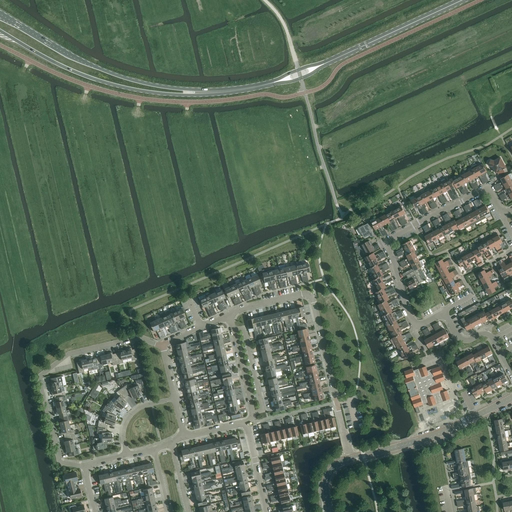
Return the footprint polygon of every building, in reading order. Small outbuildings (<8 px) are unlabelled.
[(491,160),(489,166),(493,167),(496,173),(497,172),(499,175),(505,172),(503,169),(506,168),(501,158),(494,161),(491,160)] [(476,164),(471,167),(473,170),(477,177),(479,176),(481,179),(484,184),(486,183),(478,167),(476,164)] [(478,167),(486,183),(489,181),(486,176),(486,174),(485,173),(487,172),(483,164),(478,167)] [(473,170),(468,172),(476,188),(479,187),(476,181),(476,182),(474,179),(477,177),(473,170)] [(468,172),(463,175),(467,183),(469,181),(471,184),(474,190),(476,188),(468,172)] [(463,175),(458,178),(466,194),(469,192),(466,187),(464,184),(467,183),(463,175)] [(499,183),(494,186),(495,189),(511,180),(508,175),(501,179),(502,182),(499,183)] [(458,178),(453,180),(456,186),(457,188),(458,187),(460,190),(461,190),(464,195),(466,194),(458,178)] [(445,179),(440,182),(446,192),(448,190),(450,193),(453,199),(455,197),(447,181),(445,179)] [(452,179),(447,181),(455,197),(456,199),(459,197),(455,190),(455,191),(453,188),(456,186),(453,180),(452,179)] [(511,179),(511,180),(495,189),(497,191),(502,188),(505,186),(506,189),(511,185),(511,179)] [(440,182),(435,184),(445,203),(448,201),(445,196),(443,193),(446,192),(440,182)] [(435,184),(430,187),(432,190),(436,197),(438,196),(440,199),(442,204),(445,203),(435,184)] [(505,193),(499,196),(501,199),(511,192),(511,185),(506,189),(508,192),(505,193)] [(432,190),(427,192),(435,208),(438,207),(435,201),(435,202),(433,199),(436,197),(432,190)] [(427,192),(422,195),(426,203),(428,201),(430,204),(432,210),(435,208),(427,192)] [(511,192),(501,199),(502,201),(507,198),(510,196),(511,199),(511,192)] [(421,194),(416,197),(417,198),(425,214),(428,212),(425,207),(426,207),(424,203),(426,203),(422,195),(421,194)] [(417,198),(411,201),(416,208),(418,207),(420,210),(422,215),(425,214),(417,198)] [(479,199),(476,200),(485,216),(490,213),(486,206),(483,207),(482,205),(479,199)] [(476,200),(474,201),(477,208),(478,210),(476,211),(481,221),(486,218),(485,216),(476,200)] [(400,204),(395,207),(396,208),(405,224),(407,223),(405,218),(405,217),(404,214),(406,213),(400,204)] [(469,204),(466,205),(476,223),(481,221),(476,211),(473,213),(472,211),(472,210),(469,204)] [(466,205),(463,207),(467,213),(468,215),(466,217),(471,226),(476,223),(466,205)] [(396,208),(391,211),(395,219),(398,217),(400,220),(399,220),(402,226),(405,224),(396,208)] [(459,209),(456,211),(465,227),(466,229),(471,226),(466,217),(463,218),(462,216),(459,209)] [(391,211),(386,214),(395,230),(398,228),(395,223),(394,220),(395,219),(391,211)] [(456,211),(454,212),(457,219),(458,220),(456,222),(459,228),(460,230),(465,227),(456,211)] [(448,213),(445,215),(454,231),(459,228),(456,222),(455,220),(452,222),(451,220),(448,213)] [(386,214),(381,217),(385,224),(388,223),(390,226),(389,226),(392,231),(395,230),(386,214)] [(445,215),(443,216),(446,222),(447,224),(445,226),(449,233),(454,231),(445,215)] [(381,217),(376,219),(385,235),(387,234),(385,228),(384,229),(383,226),(385,224),(381,217)] [(375,218),(370,221),(371,223),(374,227),(375,230),(378,228),(380,231),(379,231),(382,237),(385,235),(376,219),(375,218)] [(438,219),(435,220),(444,236),(449,233),(445,226),(442,227),(441,225),(438,219)] [(435,220),(432,222),(436,228),(437,230),(435,231),(439,239),(444,236),(435,220)] [(360,229),(357,231),(360,237),(363,235),(365,238),(370,235),(370,236),(371,237),(372,237),(373,237),(374,236),(373,235),(373,234),(371,229),(369,224),(368,225),(368,224),(365,226),(364,224),(363,223),(361,223),(359,223),(359,225),(359,227),(360,229)] [(428,224),(425,226),(434,242),(439,239),(435,231),(433,232),(432,230),(431,230),(428,224)] [(425,226),(422,227),(426,233),(425,236),(425,237),(429,244),(434,242),(425,226)] [(498,234),(492,237),(499,249),(501,248),(499,244),(503,242),(502,241),(500,238),(498,234)] [(492,237),(487,239),(488,241),(492,248),(495,247),(497,250),(499,249),(492,237)] [(487,239),(482,242),(483,244),(489,255),(491,254),(489,250),(492,248),(488,241),(487,239)] [(370,240),(362,245),(367,254),(380,247),(378,244),(373,246),(370,240)] [(401,249),(396,252),(397,254),(413,246),(410,241),(403,245),(404,247),(401,249)] [(482,242),(476,245),(477,247),(478,249),(481,254),(482,254),(484,252),(487,256),(489,255),(483,244),(482,242)] [(413,246),(397,254),(398,257),(399,257),(404,254),(404,253),(407,252),(408,255),(414,252),(416,251),(413,246)] [(477,247),(472,250),(479,262),(481,261),(479,257),(482,256),(482,254),(481,254),(478,249),(477,247)] [(472,250),(467,253),(472,261),(475,260),(477,264),(479,262),(472,250)] [(374,253),(366,257),(369,262),(385,254),(383,251),(378,254),(375,256),(374,253)] [(405,259),(399,263),(401,265),(417,257),(414,252),(408,255),(406,255),(408,258),(405,260),(405,259)] [(467,253),(462,255),(470,271),(472,270),(471,267),(469,263),(472,261),(467,253)] [(385,254),(369,262),(372,267),(372,268),(377,265),(378,265),(380,264),(378,261),(382,260),(381,259),(386,256),(385,254)] [(462,255),(456,258),(457,260),(461,267),(464,265),(466,269),(468,272),(470,271),(462,255)] [(417,257),(401,265),(402,268),(408,265),(408,264),(410,263),(412,266),(419,262),(417,257)] [(442,259),(435,263),(438,269),(452,261),(450,259),(448,260),(444,263),(442,259)] [(498,261),(500,264),(502,268),(499,270),(503,279),(509,276),(500,259),(498,261)] [(501,259),(500,259),(509,276),(511,273),(511,268),(509,264),(506,265),(504,262),(503,262),(501,259)] [(405,273),(402,274),(404,277),(406,275),(421,267),(422,267),(425,265),(422,260),(419,262),(412,266),(411,266),(412,268),(412,269),(405,273)] [(452,261),(438,269),(441,274),(448,270),(446,267),(450,265),(453,263),(452,261)] [(307,263),(301,264),(305,281),(308,281),(306,272),(309,272),(309,271),(311,271),(310,267),(308,267),(307,263)] [(372,267),(370,269),(373,274),(389,265),(387,263),(382,266),(382,265),(379,267),(378,265),(377,265),(372,268),(372,267)] [(301,264),(296,265),(298,274),(300,274),(301,275),(303,282),(305,281),(301,264)] [(284,265),(278,266),(279,269),(283,288),(286,287),(286,286),(284,279),(285,278),(287,277),(285,268),(284,265)] [(389,265),(373,274),(375,279),(380,276),(381,277),(383,275),(382,273),(385,272),(385,271),(390,268),(389,265)] [(290,267),(285,268),(287,277),(289,277),(290,277),(292,285),(292,286),(295,285),(294,284),(290,267)] [(421,267),(406,275),(408,278),(415,274),(420,283),(427,280),(427,279),(424,274),(421,267)] [(262,271),(262,273),(263,276),(264,281),(264,282),(267,282),(268,282),(270,290),(272,289),(268,272),(268,270),(267,269),(262,271)] [(279,269),(274,271),(276,280),(278,279),(279,280),(281,287),(281,288),(283,288),(279,269)] [(448,270),(441,274),(444,279),(457,272),(456,270),(450,273),(448,270)] [(484,270),(477,274),(480,279),(491,273),(490,271),(486,273),(484,270)] [(444,279),(442,280),(445,285),(454,281),(452,278),(459,274),(457,272),(444,279)] [(491,273),(480,279),(483,284),(490,281),(489,278),(493,275),(491,273)] [(410,281),(407,283),(410,289),(420,283),(415,274),(408,278),(410,281)] [(257,275),(251,277),(259,294),(261,293),(259,288),(258,285),(261,283),(257,275)] [(373,280),(371,281),(374,287),(392,277),(390,275),(385,278),(383,275),(381,277),(380,276),(375,279),(373,280)] [(251,277),(246,280),(250,288),(252,287),(254,290),(256,295),(256,296),(259,295),(259,294),(251,277)] [(392,277),(374,287),(377,292),(379,291),(384,289),(386,287),(385,284),(388,283),(393,280),(392,277)] [(246,280),(241,282),(248,300),(251,298),(249,293),(247,289),(250,288),(246,280)] [(454,281),(445,285),(448,291),(460,284),(463,282),(462,280),(459,281),(455,284),(454,281)] [(490,281),(483,284),(486,290),(497,284),(496,281),(492,284),(490,281)] [(241,282),(235,284),(239,293),(242,292),(243,295),(245,300),(246,301),(248,300),(241,282)] [(460,284),(448,291),(451,296),(452,295),(459,291),(458,288),(462,286),(464,284),(463,282),(460,284)] [(235,284),(230,287),(238,304),(241,303),(240,302),(238,297),(237,294),(239,293),(235,284)] [(497,284),(486,290),(489,295),(496,291),(494,288),(498,286),(497,284)] [(225,291),(224,292),(226,296),(227,296),(228,298),(231,296),(233,300),(235,305),(238,304),(230,287),(224,289),(225,291)] [(377,292),(376,293),(379,298),(395,289),(393,287),(388,289),(388,290),(385,291),(384,289),(379,291),(377,292)] [(395,289),(379,298),(382,303),(387,300),(387,301),(389,299),(388,296),(391,294),(391,295),(396,292),(395,289)] [(221,290),(216,292),(223,310),(226,308),(224,303),(222,299),(225,298),(225,297),(226,296),(224,292),(223,293),(221,290)] [(216,292),(210,295),(214,303),(217,302),(218,305),(221,311),(223,310),(216,292)] [(210,294),(205,296),(205,297),(212,312),(214,310),(213,308),(214,308),(213,306),(213,305),(215,304),(214,303),(210,295),(210,294)] [(205,297),(199,300),(203,308),(206,307),(208,310),(207,310),(210,316),(210,317),(213,315),(212,312),(205,297)] [(382,303),(379,304),(382,310),(398,301),(396,299),(391,302),(388,304),(387,301),(387,300),(382,303)] [(505,300),(500,303),(501,305),(505,313),(508,312),(507,311),(510,309),(506,302),(505,300)] [(398,301),(382,310),(385,315),(391,312),(392,311),(391,308),(394,306),(394,307),(399,304),(398,301)] [(501,305),(496,308),(500,315),(503,313),(503,314),(505,313),(501,305)] [(179,310),(176,311),(184,327),(186,326),(183,318),(186,317),(184,313),(184,312),(185,311),(183,307),(180,309),(179,309),(179,310)] [(298,308),(296,309),(298,317),(303,316),(303,320),(306,319),(304,309),(302,310),(302,307),(301,307),(300,307),(298,307),(298,308)] [(291,310),(293,319),(295,318),(296,321),(297,326),(298,329),(301,329),(300,325),(298,317),(296,309),(294,309),(294,308),(293,308),(291,308),(291,309),(291,310)] [(496,308),(491,311),(495,319),(497,317),(500,315),(496,308)] [(171,313),(175,322),(177,321),(178,324),(179,324),(179,325),(181,329),(184,328),(184,327),(176,311),(175,310),(171,312),(171,313)] [(280,312),(282,321),(285,320),(286,324),(287,328),(289,328),(285,311),(284,311),(283,310),(280,311),(280,312)] [(385,315),(383,316),(386,321),(402,313),(401,310),(396,313),(395,312),(392,314),(391,312),(385,315)] [(485,313),(485,314),(488,319),(489,321),(492,319),(493,320),(495,319),(491,311),(485,313)] [(461,319),(462,321),(463,323),(467,330),(470,329),(471,329),(473,328),(475,327),(475,326),(478,325),(481,323),(481,324),(483,323),(486,321),(485,321),(488,319),(485,314),(485,313),(484,312),(479,315),(474,317),(469,320),(466,322),(463,317),(461,319)] [(166,315),(166,316),(173,332),(173,333),(176,332),(176,331),(174,327),(174,326),(175,325),(173,323),(175,322),(171,313),(170,313),(166,315)] [(270,315),(272,323),(274,323),(275,326),(276,331),(277,334),(280,334),(279,330),(275,314),(273,314),(273,313),(272,313),(270,314),(270,315)] [(402,313),(386,321),(389,326),(397,322),(396,320),(399,319),(399,318),(404,315),(402,313)] [(166,316),(161,318),(164,327),(166,326),(168,326),(171,333),(173,332),(166,316)] [(264,316),(259,317),(261,326),(264,325),(265,329),(264,329),(265,333),(268,332),(264,316)] [(161,318),(156,320),(163,338),(166,337),(165,336),(162,329),(163,327),(164,327),(161,318)] [(248,320),(246,321),(248,329),(253,328),(254,333),(256,339),(258,338),(258,335),(257,333),(254,319),(248,320)] [(149,322),(149,323),(150,326),(151,327),(152,327),(154,331),(156,330),(157,331),(160,338),(161,339),(163,338),(156,320),(155,320),(152,322),(152,321),(149,322)] [(397,322),(389,326),(392,332),(408,323),(407,320),(402,323),(401,323),(398,324),(397,322)] [(438,322),(435,324),(444,340),(449,337),(445,329),(443,330),(442,330),(441,328),(438,322)] [(408,323),(392,332),(395,337),(400,334),(403,333),(401,330),(404,328),(404,329),(409,326),(408,323)] [(435,324),(433,325),(435,330),(436,330),(437,333),(435,335),(439,342),(444,340),(435,324)] [(203,331),(199,333),(200,339),(221,334),(220,328),(219,328),(218,327),(217,327),(215,327),(214,328),(215,329),(211,330),(212,333),(208,334),(204,335),(203,331)] [(428,328),(425,329),(434,345),(439,342),(435,335),(433,336),(432,334),(431,333),(428,328)] [(295,335),(290,336),(291,338),(308,334),(307,329),(297,331),(298,334),(295,335)] [(425,329),(423,331),(425,336),(426,336),(427,339),(424,340),(429,348),(434,345),(425,329)] [(393,338),(392,339),(395,344),(396,344),(411,335),(410,332),(405,335),(404,336),(401,336),(400,334),(395,337),(393,338)] [(411,335),(396,344),(399,349),(406,345),(404,342),(407,340),(408,340),(413,338),(411,335)] [(267,338),(258,340),(260,345),(268,343),(268,341),(271,340),(276,339),(275,336),(267,338)] [(206,346),(202,346),(202,349),(223,344),(222,339),(213,341),(214,344),(211,344),(206,346)] [(297,346),(292,347),(293,349),(293,350),(311,345),(309,340),(300,342),(301,345),(297,346)] [(175,344),(174,344),(176,350),(176,351),(177,350),(177,351),(195,347),(200,345),(199,343),(194,344),(189,345),(188,343),(187,342),(185,343),(181,344),(180,343),(180,342),(175,344)] [(406,345),(399,349),(402,354),(417,345),(416,343),(411,346),(408,348),(406,345)] [(417,345),(402,354),(404,359),(412,355),(410,352),(413,351),(419,348),(417,345)] [(486,348),(483,349),(487,356),(493,353),(489,346),(488,346),(486,347),(486,348)] [(195,347),(177,351),(178,356),(188,354),(187,351),(190,350),(190,351),(195,349),(195,347)] [(278,347),(261,351),(262,356),(271,354),(270,351),(273,350),(278,349),(278,347)] [(127,350),(125,350),(127,359),(132,358),(132,361),(137,360),(135,349),(132,350),(132,348),(127,349),(127,350)] [(213,355),(208,356),(209,359),(226,355),(225,349),(216,351),(217,354),(213,355)] [(480,350),(478,351),(482,359),(487,356),(483,349),(480,351),(480,350)] [(118,353),(116,354),(118,364),(123,363),(122,360),(127,359),(125,350),(123,351),(122,350),(118,351),(118,353)] [(300,357),(295,358),(296,360),(296,361),(313,357),(312,351),(303,353),(303,356),(300,357)] [(473,355),(476,360),(477,362),(482,359),(478,351),(475,352),(476,353),(473,355)] [(107,355),(106,355),(108,364),(112,363),(113,366),(118,364),(116,354),(113,354),(112,352),(108,354),(107,355)] [(468,354),(466,355),(470,363),(476,360),(473,355),(472,353),(469,355),(468,354)] [(188,354),(178,356),(180,362),(197,358),(199,357),(202,357),(203,357),(202,354),(197,355),(192,356),(191,357),(190,355),(188,356),(188,354)] [(99,358),(96,358),(99,369),(104,368),(103,365),(108,364),(106,355),(104,355),(103,355),(98,356),(99,358)] [(464,357),(461,359),(465,366),(470,363),(466,355),(464,357)] [(88,359),(86,360),(88,368),(89,371),(93,370),(99,369),(96,358),(93,359),(93,357),(88,358),(88,359)] [(280,357),(263,361),(265,366),(273,364),(273,362),(276,361),(281,360),(280,357)] [(197,358),(180,362),(181,367),(190,365),(194,365),(193,362),(198,360),(197,358)] [(79,362),(77,363),(79,374),(84,372),(84,369),(88,368),(86,360),(84,360),(84,359),(79,360),(79,362)] [(458,360),(456,361),(456,362),(460,369),(465,366),(461,359),(458,361),(458,360)] [(216,365),(211,367),(211,369),(228,365),(227,360),(218,362),(219,365),(216,365)] [(181,368),(180,368),(181,371),(182,371),(182,373),(205,368),(204,365),(199,366),(194,367),(191,368),(190,365),(181,367),(181,368)] [(303,371),(298,372),(299,375),(317,371),(316,369),(317,369),(317,368),(316,366),(316,365),(315,366),(315,365),(306,367),(307,370),(303,371)] [(413,369),(404,371),(407,378),(404,379),(407,386),(410,394),(415,407),(415,408),(425,404),(428,403),(430,406),(436,404),(443,401),(450,399),(447,390),(444,392),(440,382),(445,380),(440,366),(427,371),(426,366),(413,371),(413,369)] [(182,375),(182,376),(183,378),(184,378),(184,379),(193,377),(192,374),(196,373),(196,372),(205,370),(205,368),(182,373),(183,375),(182,375)] [(283,368),(266,372),(267,377),(276,375),(275,372),(278,371),(283,370),(283,368)] [(299,375),(294,376),(294,379),(300,378),(305,376),(308,376),(309,379),(318,376),(317,371),(299,375)] [(215,380),(210,381),(211,384),(215,383),(231,379),(230,373),(222,375),(222,378),(215,380)] [(497,374),(492,377),(493,379),(497,386),(500,385),(500,386),(503,384),(498,377),(497,374)] [(504,374),(498,377),(503,384),(505,383),(504,382),(507,381),(504,374)] [(483,376),(482,378),(483,379),(485,383),(485,384),(483,385),(482,385),(485,390),(485,391),(486,392),(489,390),(490,391),(492,390),(488,382),(485,378),(484,375),(483,376)] [(51,382),(49,382),(50,387),(51,387),(52,389),(60,387),(64,386),(62,382),(61,376),(51,379),(51,382)] [(306,382),(299,384),(300,386),(319,382),(318,376),(309,379),(309,382),(306,382)] [(471,377),(469,378),(473,385),(470,387),(470,388),(471,389),(475,396),(478,394),(478,395),(481,394),(475,384),(471,377)] [(137,386),(133,387),(138,397),(141,395),(142,394),(140,389),(141,389),(144,388),(142,379),(136,381),(137,386)] [(193,380),(184,382),(186,387),(203,383),(204,383),(206,382),(208,382),(208,379),(203,380),(197,382),(196,379),(193,380)] [(488,382),(492,390),(494,389),(494,388),(497,386),(493,379),(488,382)] [(286,382),(269,386),(270,391),(279,389),(278,386),(287,384),(287,381),(286,381),(286,382)] [(300,386),(296,387),(297,390),(301,389),(302,389),(307,388),(307,387),(311,387),(311,390),(320,388),(319,382),(300,386)] [(186,390),(185,390),(186,392),(186,393),(187,393),(199,390),(199,387),(204,386),(203,383),(186,387),(186,389),(186,390)] [(477,383),(475,384),(481,394),(483,393),(482,392),(485,391),(485,390),(482,385),(483,385),(482,383),(478,385),(477,383)] [(95,385),(89,395),(92,397),(99,385),(97,384),(95,385)] [(225,389),(217,391),(218,393),(234,389),(233,384),(224,386),(225,389)] [(127,385),(121,389),(127,396),(129,394),(130,394),(132,399),(134,398),(134,399),(138,397),(133,387),(130,389),(127,385)] [(52,391),(51,391),(53,396),(54,395),(55,398),(66,396),(65,391),(62,391),(60,387),(52,389),(52,391)] [(279,389),(270,391),(272,396),(289,392),(295,390),(295,388),(288,390),(280,392),(279,389)] [(309,393),(303,395),(304,397),(322,393),(320,388),(311,390),(312,393),(309,393)] [(121,389),(116,393),(119,397),(116,400),(124,407),(126,404),(126,403),(127,402),(123,399),(124,398),(127,396),(121,389)] [(218,393),(213,394),(214,397),(219,395),(223,395),(223,397),(235,395),(234,389),(218,393)] [(199,390),(187,393),(188,398),(206,394),(205,391),(200,393),(199,390)] [(289,392),(272,396),(273,401),(281,399),(285,399),(284,396),(289,395),(296,393),(295,390),(289,392)] [(206,394),(188,398),(190,404),(199,402),(198,399),(201,398),(207,397),(206,394)] [(220,401),(215,402),(215,405),(216,405),(236,400),(235,395),(223,397),(224,400),(220,401)] [(56,401),(54,402),(55,406),(56,407),(56,408),(65,406),(68,406),(67,401),(66,396),(55,398),(56,401)] [(109,400),(106,405),(113,410),(115,408),(116,407),(119,410),(121,409),(121,410),(124,407),(116,400),(114,403),(109,400)] [(189,405),(190,407),(190,408),(190,407),(191,410),(209,405),(208,403),(203,404),(202,401),(199,402),(190,404),(189,405)] [(291,403),(274,407),(275,412),(284,410),(287,409),(286,406),(292,405),(291,403)] [(106,405),(102,411),(107,414),(105,418),(115,421),(116,418),(115,417),(116,416),(111,414),(112,413),(113,410),(106,405)] [(209,405),(191,410),(192,415),(201,413),(200,410),(204,409),(209,408),(209,406),(209,405)] [(230,410),(222,412),(223,414),(239,410),(238,405),(229,407),(230,410)] [(57,410),(56,411),(57,415),(59,415),(60,418),(70,415),(69,410),(66,411),(65,406),(56,408),(57,410)] [(331,408),(326,409),(326,410),(330,428),(336,427),(334,417),(331,418),(330,415),(329,412),(332,411),(331,408)] [(223,414),(218,415),(219,421),(223,420),(222,417),(227,416),(227,417),(231,416),(232,418),(236,417),(236,419),(242,418),(240,412),(239,412),(239,410),(223,414)] [(318,412),(315,413),(319,431),(325,430),(322,420),(321,420),(320,417),(319,417),(318,412)] [(306,414),(303,414),(304,415),(308,434),(314,432),(311,423),(310,423),(309,420),(308,419),(307,415),(306,414)] [(60,421),(58,421),(60,426),(61,426),(61,428),(70,426),(69,421),(72,420),(70,415),(60,418),(60,421)] [(194,423),(193,424),(194,429),(195,429),(199,428),(200,427),(199,426),(204,425),(207,424),(207,420),(212,419),(213,419),(214,420),(214,422),(218,421),(216,415),(214,416),(211,416),(194,421),(194,423)] [(99,420),(98,427),(107,428),(107,425),(108,424),(112,426),(113,424),(114,425),(115,421),(105,418),(102,416),(100,421),(99,420)] [(290,417),(288,418),(288,419),(292,436),(298,435),(296,426),(294,427),(293,426),(291,418),(290,417)] [(280,421),(277,422),(281,439),(287,438),(284,429),(283,429),(282,425),(281,425),(280,421)] [(265,434),(260,435),(262,443),(270,442),(266,424),(263,425),(265,434)] [(268,424),(266,424),(270,442),(275,440),(273,432),(271,432),(270,431),(268,424)] [(61,429),(61,430),(62,435),(64,434),(64,437),(75,435),(74,430),(71,430),(70,426),(61,428),(61,429)] [(98,427),(97,433),(102,434),(102,438),(112,438),(112,434),(111,434),(111,432),(106,432),(106,431),(107,428),(98,427)] [(65,440),(63,441),(64,445),(65,445),(66,447),(74,445),(73,441),(76,440),(75,435),(64,437),(65,440)] [(97,445),(93,446),(94,451),(98,450),(107,448),(107,447),(107,445),(107,444),(112,443),(112,442),(112,438),(102,438),(102,442),(97,443),(97,445)] [(235,438),(229,439),(232,448),(237,447),(238,449),(241,448),(239,440),(236,440),(235,438)] [(229,439),(224,441),(226,449),(229,449),(231,455),(233,455),(232,448),(229,439)] [(219,442),(214,443),(216,452),(218,451),(221,463),(224,463),(219,442)] [(507,443),(498,445),(499,448),(500,448),(500,451),(508,450),(508,446),(510,446),(510,443),(507,443)] [(208,444),(203,446),(205,454),(208,454),(211,466),(213,465),(212,460),(208,444)] [(66,449),(65,450),(66,454),(68,454),(69,457),(80,454),(78,449),(75,450),(74,445),(66,447),(66,449)] [(198,447),(193,448),(195,457),(197,456),(199,463),(200,468),(203,468),(202,462),(198,447)] [(182,453),(179,454),(181,462),(184,462),(184,459),(189,458),(187,449),(181,451),(182,453)] [(451,461),(447,462),(447,465),(451,464),(466,461),(463,449),(455,450),(457,460),(451,461)] [(268,462),(262,463),(263,466),(281,462),(280,456),(270,458),(271,462),(268,462)] [(508,459),(502,460),(503,462),(503,467),(502,467),(503,470),(504,470),(508,470),(508,471),(511,470),(509,461),(508,459)] [(227,468),(222,469),(222,472),(228,471),(244,467),(243,461),(234,463),(234,462),(229,463),(230,467),(227,468)] [(466,461),(451,464),(452,467),(458,466),(458,469),(469,467),(468,461),(466,461)] [(146,464),(141,466),(143,474),(144,478),(146,477),(147,482),(150,481),(146,464)] [(136,467),(130,468),(133,480),(136,479),(137,484),(140,484),(136,467)] [(270,473),(265,474),(266,477),(284,473),(283,467),(273,470),(273,471),(270,472),(270,473)] [(459,472),(453,474),(454,476),(470,473),(469,467),(458,469),(459,472)] [(130,468),(125,469),(130,490),(133,490),(132,486),(130,481),(133,480),(130,468)] [(120,471),(123,482),(125,481),(125,482),(126,487),(127,491),(130,490),(125,469),(123,470),(123,469),(122,469),(120,469),(120,470),(120,471)] [(110,473),(109,473),(112,485),(115,484),(116,489),(117,493),(119,493),(115,472),(113,472),(113,471),(111,472),(110,472),(110,473)] [(230,479),(227,479),(227,482),(246,477),(245,472),(237,474),(237,477),(230,479)] [(66,475),(64,475),(66,484),(68,484),(69,489),(76,487),(74,481),(78,480),(76,473),(66,475)] [(109,473),(104,474),(108,491),(109,495),(111,494),(111,491),(109,486),(112,485),(109,473)] [(470,473),(454,476),(454,479),(460,478),(461,481),(469,480),(469,479),(470,479),(471,479),(470,473)] [(104,474),(98,476),(100,484),(104,483),(104,487),(105,492),(108,491),(104,474)] [(211,475),(192,479),(193,484),(205,482),(204,479),(208,478),(209,477),(210,477),(211,475)] [(268,486),(267,486),(267,489),(268,488),(287,484),(285,479),(276,481),(276,482),(273,483),(273,484),(268,486)] [(461,484),(452,486),(452,489),(471,486),(472,486),(470,479),(469,479),(469,480),(461,481),(461,484)] [(240,487),(232,489),(233,492),(249,488),(249,487),(248,483),(239,485),(240,487)] [(76,487),(69,489),(71,498),(81,496),(80,489),(79,490),(78,486),(76,487)] [(210,486),(194,490),(196,495),(204,493),(203,490),(210,488),(210,486)] [(473,488),(455,492),(455,495),(462,494),(462,493),(465,493),(466,496),(474,495),(477,494),(476,488),(473,488)] [(275,495),(270,497),(271,500),(289,495),(288,490),(278,492),(279,495),(275,496),(275,495)] [(136,500),(132,501),(132,504),(137,503),(155,499),(155,497),(154,497),(153,494),(144,496),(141,497),(141,499),(136,500)] [(289,495),(271,500),(272,502),(277,501),(280,500),(281,504),(282,503),(286,503),(291,501),(289,495)] [(457,501),(457,504),(475,501),(474,495),(466,496),(466,500),(463,500),(457,501)] [(212,496),(197,500),(198,506),(208,504),(207,501),(215,499),(214,496),(212,496)] [(243,501),(235,503),(236,505),(244,504),(252,502),(251,496),(242,498),(243,501)] [(121,501),(106,505),(107,510),(115,508),(119,507),(118,504),(126,502),(126,500),(122,501),(121,501)] [(236,508),(231,510),(232,511),(237,511),(253,507),(252,502),(244,504),(244,506),(236,508)]
